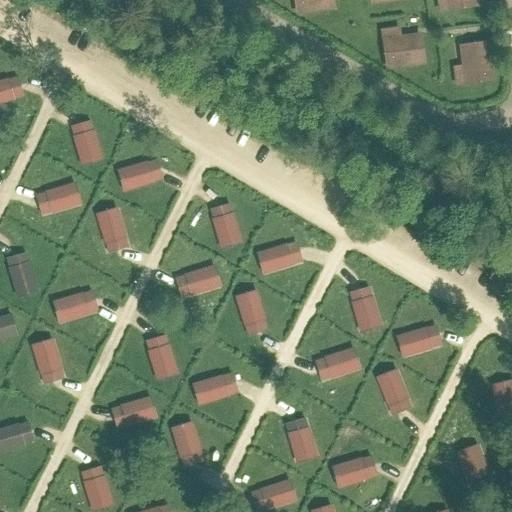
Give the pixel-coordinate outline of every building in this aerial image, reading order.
[(292,0),(296,23),(336,18),(333,0),(292,0)] [(369,0),(371,14),(411,9),(410,0),(369,0)] [(481,14),(478,0),(439,0),(438,0),(441,19),(481,14)] [(380,39),(386,79),(426,74),(422,42),(401,45),(400,36),(380,39)] [(497,86),(490,46),(459,52),(462,71),(454,72),(456,91),(497,86)] [(97,156),(84,123),(68,129),(81,162),(97,156)] [(147,163),(117,172),(124,194),(154,185),(147,163)] [(65,182),(36,191),(42,213),(72,204),(65,182)] [(229,228),(216,195),(200,201),(213,234),(229,228)] [(122,240),(109,206),(93,213),(106,246),(122,240)] [(280,231),(250,240),(256,262),(286,252),(280,231)] [(192,256),(162,265),(169,287),(198,278),(192,256)] [(35,293),(22,260),(6,266),(19,299),(35,293)] [(252,313),(239,280),(223,286),(236,319),(252,313)] [(364,317),(351,283),(335,290),(348,323),(364,317)] [(82,294),(52,304),(59,325),(89,316),(82,294)] [(413,311),(383,320),(390,342),(420,333),(413,311)] [(13,316),(0,320),(0,344),(20,338),(13,316)] [(162,363),(149,330),(133,336),(146,369),(162,363)] [(331,337),(301,346),(308,368),(338,359),(331,337)] [(59,373),(46,340),(29,346),(42,380),(59,373)] [(380,360),(358,368),(372,408),(394,401),(380,360)] [(502,395),(489,362),(472,368),(485,401),(502,395)] [(213,363),(183,372),(190,394),(220,385),(213,363)] [(129,386),(99,396),(106,417),(136,408),(129,386)] [(299,441),(286,408),(270,414),(283,448),(299,441)] [(188,446),(175,413),(158,419),(171,452),(188,446)] [(17,424),(0,429),(0,453),(24,446),(17,424)] [(472,471),(458,437),(442,444),(455,477),(472,471)] [(350,448),(320,457),(327,479),(357,469),(350,448)] [(96,492),(83,459),(66,465),(79,499),(96,492)] [(265,473),(235,482),(242,504),(272,495),(265,473)] [(318,511),(312,496),(296,503),(299,511),(318,511)] [(150,511),(146,497),(116,506),(117,511),(150,511)]
